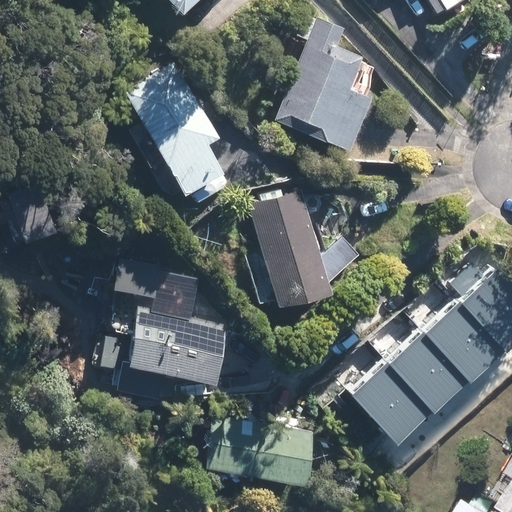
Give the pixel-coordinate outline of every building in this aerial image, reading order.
[(448,0),(428,0),(434,9),(448,0)] [(343,19),(315,8),(275,112),(347,140),(368,86),(346,77),(356,53),(333,44),(343,19)] [(177,53),(127,83),(187,185),(227,161),(211,134),(221,128),(177,53)] [(304,182),(247,198),(275,298),(332,282),(330,276),(357,249),(340,232),(323,249),(304,182)] [(135,324),(129,356),(219,373),(229,320),(191,313),(198,271),(164,265),(159,293),(116,285),(110,320),(135,324)] [(450,289),(395,341),(428,376),(416,388),(436,409),(447,400),(462,416),(498,383),(485,370),(491,364),(458,328),(474,314),(450,289)] [(131,330),(90,320),(80,361),(122,371),(131,330)] [(317,419),(211,408),(205,464),(311,475),(317,419)] [(490,511),(462,496),(453,511),(490,511)]
